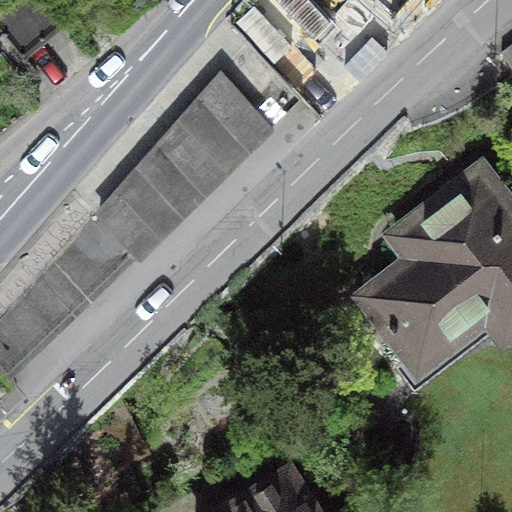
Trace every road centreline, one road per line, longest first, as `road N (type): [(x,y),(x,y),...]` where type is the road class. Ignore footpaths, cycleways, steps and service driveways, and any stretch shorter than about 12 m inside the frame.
road 1 (tertiary): [(0,463),(486,0)]
road 2 (primary): [(0,199),(193,0)]
